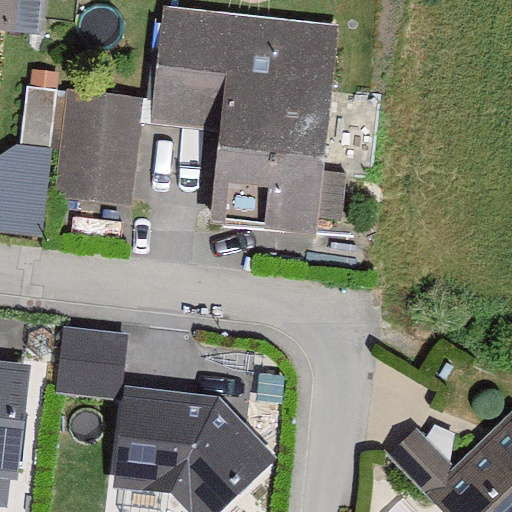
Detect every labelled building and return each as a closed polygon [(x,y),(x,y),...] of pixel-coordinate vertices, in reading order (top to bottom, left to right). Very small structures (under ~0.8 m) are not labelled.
[(41,0),(0,0),(0,29),(37,34),(41,0)] [(340,26),(163,6),(150,123),(220,131),(210,224),(317,236),(340,26)] [(57,91),(27,87),(21,146),(51,150),(57,91)] [(140,105),(68,97),(55,199),(128,207),(140,105)] [(51,150),(21,146),(17,146),(0,156),(0,232),(42,238),(53,150),(51,150)] [(58,394),(122,400),(128,335),(64,329),(58,394)] [(0,363),(0,479),(18,481),(30,366),(0,363)] [(219,399),(126,390),(113,490),(172,496),(187,511),(223,511),(279,459),(219,399)] [(416,429),(386,458),(440,511),(511,511),(511,415),(481,444),(433,427),(424,438),(416,429)]
